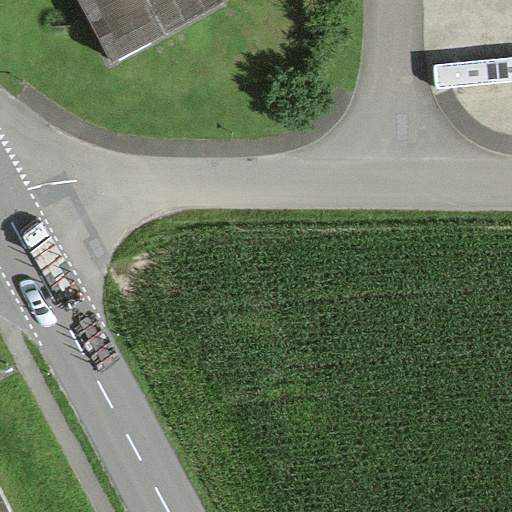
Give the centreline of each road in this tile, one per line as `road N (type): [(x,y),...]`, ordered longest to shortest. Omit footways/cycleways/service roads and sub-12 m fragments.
road 1 (unclassified): [(392,194),(170,198),(19,232)]
road 2 (primary): [(169,511),(19,232)]
road 3 (residential): [(392,194),(397,0)]
road 4 (unclassified): [(511,193),(392,194)]
